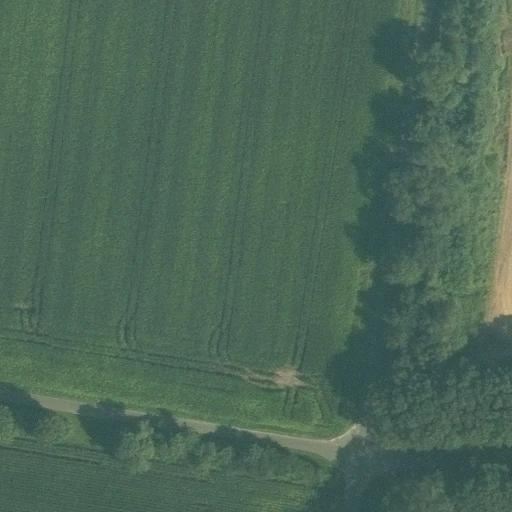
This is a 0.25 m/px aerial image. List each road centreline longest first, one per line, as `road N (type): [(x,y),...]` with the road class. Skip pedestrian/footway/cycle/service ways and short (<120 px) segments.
road 1 (unclassified): [(430,0),(361,459)]
road 2 (unclassified): [(0,401),(361,459)]
road 3 (unclassified): [(511,465),(419,468),(361,459)]
